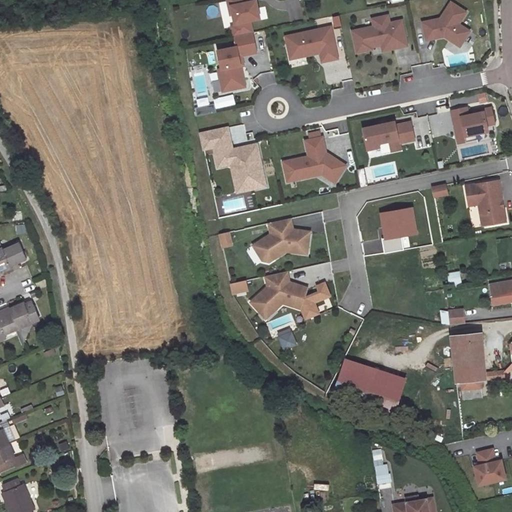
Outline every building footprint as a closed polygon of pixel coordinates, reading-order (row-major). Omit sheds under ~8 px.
[(230,15),(232,25),(257,19),(252,1),(246,3),(244,0),(223,0),(227,16),(230,15)] [(458,43),(467,27),(456,20),(463,8),(450,0),(447,0),(438,15),(420,19),(424,37),(442,33),(458,43)] [(370,24),(349,29),(354,50),(368,47),(368,44),(378,42),(389,40),(390,46),(404,43),(398,17),(386,20),(384,13),(369,16),(370,24)] [(333,28),(340,27),(338,16),(331,17),(333,28)] [(326,25),(281,35),(284,51),(297,48),(299,55),(315,51),(317,60),(333,57),(326,25)] [(223,78),(225,89),(239,86),(233,59),(236,59),(235,55),(250,52),(246,32),(228,36),(230,46),(211,50),(215,68),(212,69),(214,80),(223,78)] [(389,40),(378,42),(379,48),(390,46),(389,40)] [(225,89),(223,78),(214,80),(217,91),(225,89)] [(484,93),(476,95),(479,104),(487,102),(484,93)] [(214,106),(197,110),(199,116),(216,112),(214,106)] [(460,115),(468,113),(466,106),(450,109),(458,142),(466,140),(465,135),(460,115)] [(468,113),(460,115),(465,135),(475,133),(488,130),(486,124),(494,122),(490,106),(477,109),(478,111),(468,113)] [(392,121),(360,128),(365,150),(378,147),(377,143),(387,141),(389,151),(399,149),(397,143),(412,139),(408,121),(393,125),(392,121)] [(234,162),(240,190),(253,187),(251,179),(259,177),(252,146),(239,149),(238,147),(227,149),(222,127),(195,133),(198,149),(208,147),(213,167),(225,164),(234,162)] [(280,163),(284,182),(319,174),(327,173),(335,178),(342,166),(322,153),(319,138),(302,141),(305,157),(280,163)] [(380,155),(389,153),(388,146),(378,148),(380,155)] [(234,162),(225,164),(232,192),(240,190),(234,162)] [(368,166),(371,182),(397,178),(395,162),(368,166)] [(364,169),(357,170),(359,187),(366,186),(364,169)] [(332,183),(335,178),(327,173),(319,174),(332,183)] [(260,186),(259,177),(251,179),(253,187),(260,186)] [(501,218),(496,182),(462,186),(464,205),(479,203),(481,221),(501,218)] [(445,185),(433,188),(436,198),(448,196),(445,185)] [(246,209),(254,207),(251,195),(243,197),(246,209)] [(412,209),(381,214),(385,239),(416,234),(412,209)] [(287,220),(266,225),(268,236),(250,247),(258,260),(267,254),(271,260),(283,253),(304,255),(307,233),(293,231),(290,230),(287,220)] [(226,234),(217,236),(219,249),(229,247),(226,234)] [(0,273),(17,266),(16,265),(32,258),(25,242),(6,249),(4,245),(0,246),(0,273)] [(267,254),(258,260),(260,263),(266,264),(271,260),(267,254)] [(265,288),(248,304),(257,314),(267,305),(272,311),(279,305),(298,311),(303,296),(305,290),(286,284),(284,273),(262,278),(265,288)] [(455,273),(446,274),(447,285),(456,284),(455,273)] [(511,281),(485,285),(488,305),(505,303),(505,297),(511,295),(511,281)] [(243,282),(227,285),(229,294),(245,291),(243,282)] [(303,296),(298,311),(302,320),(315,315),(312,306),(309,307),(308,303),(326,296),(321,283),(312,287),(314,291),(303,296)] [(0,331),(1,331),(3,335),(33,322),(31,318),(38,315),(32,301),(25,303),(24,302),(0,311),(0,331)] [(267,305),(257,314),(262,320),(272,311),(267,305)] [(445,317),(444,312),(438,313),(438,324),(444,325),(446,325),(445,317)] [(458,315),(445,317),(446,325),(459,324),(458,315)] [(282,350),(297,344),(290,328),(276,334),(282,350)] [(456,385),(476,383),(499,381),(498,375),(479,376),(475,337),(445,339),(450,385),(451,385),(456,385)] [(511,352),(511,337),(509,338),(503,346),(504,353),(511,352)] [(402,380),(343,359),(332,390),(390,411),(402,380)] [(476,383),(456,385),(457,392),(477,390),(476,383)] [(53,388),(56,396),(63,394),(61,385),(53,388)] [(477,390),(457,392),(458,401),(478,399),(477,390)] [(12,470),(25,464),(21,454),(14,456),(9,445),(16,442),(12,430),(4,434),(3,432),(0,432),(0,471),(11,467),(12,470)] [(375,484),(390,483),(388,464),(383,464),(381,449),(372,449),(375,484)] [(474,456),(477,468),(492,464),(489,452),(474,456)] [(477,468),(471,470),(476,487),(502,481),(498,463),(492,464),(477,468)] [(9,511),(27,511),(34,509),(25,486),(18,489),(15,482),(5,487),(7,493),(3,494),(9,511)] [(403,505),(390,508),(390,511),(430,511),(429,501),(415,504),(414,499),(402,501),(403,505)]
